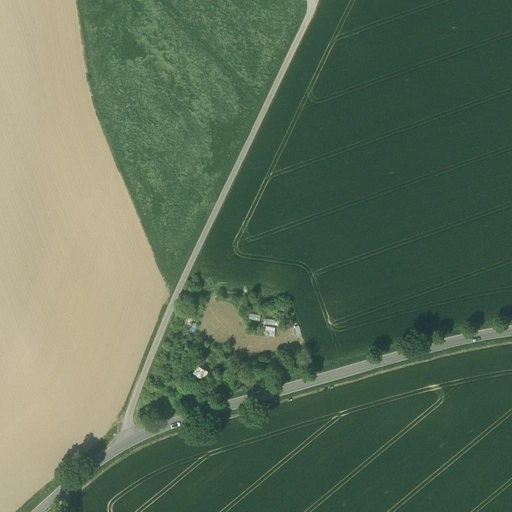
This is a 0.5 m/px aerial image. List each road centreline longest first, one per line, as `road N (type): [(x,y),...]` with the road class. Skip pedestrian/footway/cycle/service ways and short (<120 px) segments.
road 1 (unclassified): [(114,449),(176,296),(315,5)]
road 2 (secondary): [(114,449),(259,397),(511,332)]
